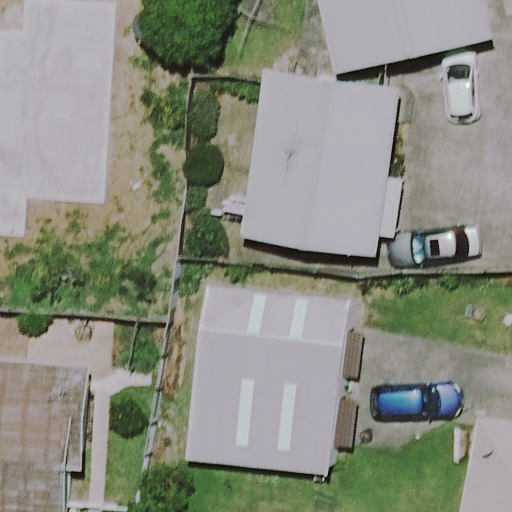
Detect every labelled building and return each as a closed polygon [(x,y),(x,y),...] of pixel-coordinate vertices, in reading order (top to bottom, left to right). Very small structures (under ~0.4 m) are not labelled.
[(320,0),(336,77),(496,44),(487,0),(320,0)] [(261,80),(247,244),(381,255),(383,236),(406,238),(410,189),(390,188),(398,91),(261,80)] [(330,481),(346,317),(203,303),(187,467),(330,481)] [(0,511),(91,511),(101,364),(0,357),(0,511)] [(511,511),(511,430),(488,425),(469,511),(511,511)]
